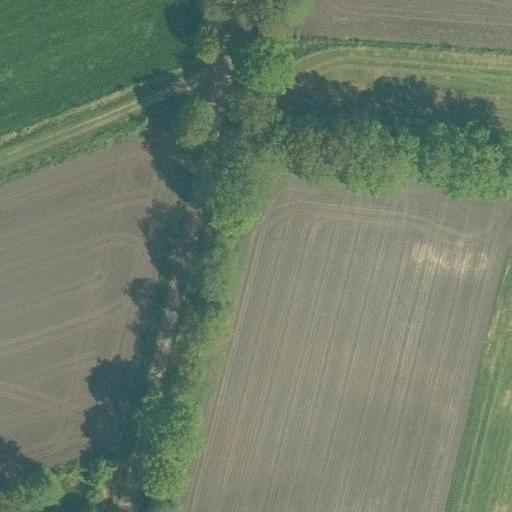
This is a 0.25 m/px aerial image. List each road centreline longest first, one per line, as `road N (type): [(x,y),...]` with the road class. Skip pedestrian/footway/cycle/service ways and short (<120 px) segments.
road 1 (track): [(226,69),(123,511)]
road 2 (track): [(0,158),(226,69)]
